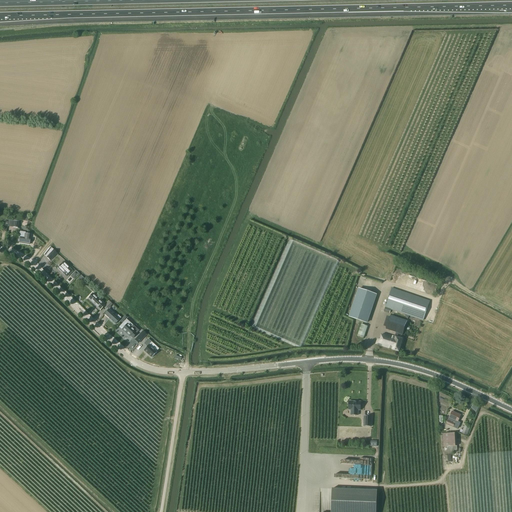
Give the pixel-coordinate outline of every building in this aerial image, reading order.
[(20,238),(19,243),(29,245),(30,239),(30,234),(25,234),(25,233),(19,232),(18,238),(20,238)] [(46,257),(50,261),(55,256),(51,252),(46,257)] [(61,264),(57,268),(64,275),(67,277),(73,271),(67,266),(63,262),(61,264)] [(391,310),(423,321),(430,301),(392,288),(384,312),(390,313),(391,310)] [(359,289),(350,317),(367,323),(376,295),(359,289)] [(100,301),(92,294),(88,298),(95,306),(96,304),(101,309),(105,305),(100,301)] [(106,313),(104,314),(109,319),(115,324),(121,318),(118,315),(116,317),(113,314),(114,313),(109,309),(106,313)] [(386,329),(396,333),(395,337),(384,334),(382,341),(377,339),(376,344),(391,349),(399,352),(403,339),(401,339),(402,335),(403,335),(407,321),(391,316),(390,317),(387,316),(384,326),(386,327),(386,329)] [(122,324),(119,327),(122,330),(128,336),(129,335),(132,338),(137,334),(133,331),(133,330),(130,328),(133,325),(126,319),(122,324)] [(141,334),(135,340),(138,343),(144,336),(141,334)] [(147,346),(143,350),(152,358),(157,352),(149,345),(151,342),(148,339),(144,344),(147,346)] [(175,353),(173,359),(182,363),(184,357),(175,353)] [(361,402),(349,401),(348,410),(351,411),(350,415),(358,416),(358,410),(361,410),(361,402)] [(448,421),(447,424),(446,424),(458,429),(460,423),(458,422),(461,416),(452,412),(449,418),(448,421)] [(364,416),(363,427),(372,427),(372,417),(364,416)] [(466,422),(465,424),(461,434),(467,436),(471,426),(472,422),(470,421),(469,423),(466,422)] [(456,433),(442,434),(443,447),(444,454),(457,453),(456,433)] [(332,489),(331,511),(371,511),(372,490),(332,489)]
